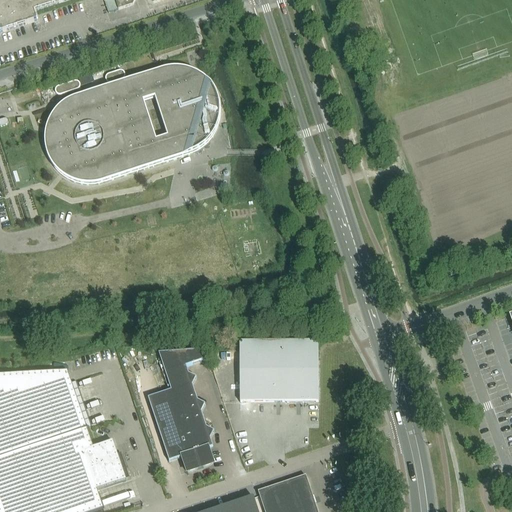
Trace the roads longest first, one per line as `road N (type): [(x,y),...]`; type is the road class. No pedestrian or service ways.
road 1 (track): [(331,313),(0,337)]
road 2 (unclassified): [(145,511),(408,425)]
road 3 (tertiary): [(263,0),(330,185)]
road 4 (tertiary): [(330,185),(332,160),(279,0)]
road 5 (tertiary): [(381,339),(330,185)]
road 6 (unclassified): [(381,339),(511,292)]
